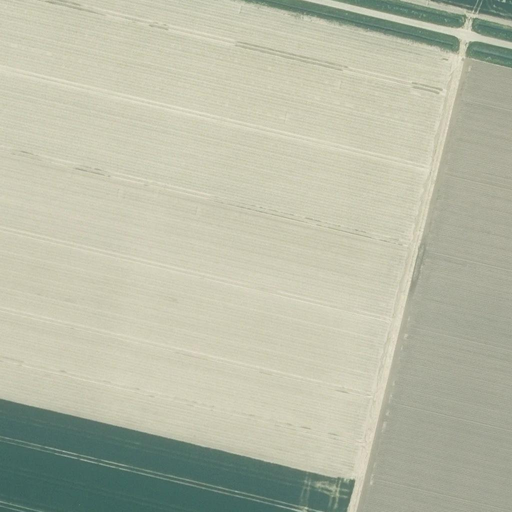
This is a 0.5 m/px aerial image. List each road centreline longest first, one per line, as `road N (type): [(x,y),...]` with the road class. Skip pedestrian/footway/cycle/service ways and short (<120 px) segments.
road 1 (track): [(351,511),(470,18)]
road 2 (unclassified): [(511,46),(314,0)]
